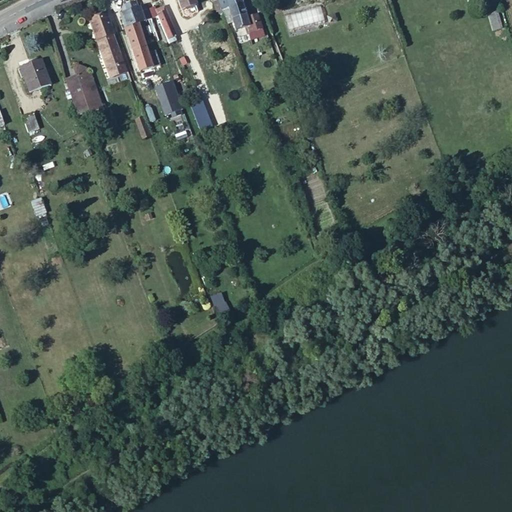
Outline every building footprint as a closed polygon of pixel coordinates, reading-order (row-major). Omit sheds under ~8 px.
[(177,0),(181,9),(195,4),(193,0),(177,0)] [(215,11),(217,10),(220,9),(217,0),(213,0),(212,1),(215,11)] [(484,0),(487,8),(495,5),(493,0),(484,0)] [(144,19),(140,11),(139,7),(137,1),(124,6),(123,9),(124,13),(120,14),(124,24),(124,26),(144,19)] [(222,11),(226,20),(231,18),(235,30),(245,26),(248,33),(250,32),(245,16),(241,2),(233,5),(228,7),(225,8),(221,9),(222,11)] [(176,35),(164,6),(155,9),(154,6),(140,11),(144,19),(151,16),(157,14),(167,38),(176,35)] [(264,34),(256,13),(245,16),(250,32),(248,33),(250,39),(264,34)] [(326,16),(329,23),(336,20),(333,13),(326,16)] [(126,71),(107,14),(94,19),(113,76),(126,71)] [(153,23),(151,16),(144,19),(124,26),(131,46),(132,49),(147,44),(145,41),(150,39),(147,30),(142,31),(140,25),(150,21),(151,24),(153,23)] [(154,66),(159,64),(154,50),(149,51),(147,44),(132,49),(139,71),(154,66)] [(77,70),(65,74),(76,105),(104,95),(91,59),(87,61),(82,58),(74,61),(77,70)] [(19,66),(28,91),(48,84),(39,59),(19,66)] [(169,104),(175,102),(176,102),(168,78),(166,78),(156,82),(159,93),(162,102),(168,100),(169,104)] [(151,84),(155,95),(159,93),(156,82),(151,84)] [(145,99),(155,95),(151,84),(141,87),(145,99)] [(191,102),(198,122),(204,120),(197,100),(191,102)] [(33,113),(22,117),(27,131),(38,127),(33,113)] [(141,116),(134,119),(139,135),(147,133),(141,116)] [(280,134),(283,142),(291,139),(288,130),(280,134)] [(31,202),(37,218),(47,214),(41,198),(31,202)] [(176,207),(180,219),(187,216),(183,205),(176,207)] [(211,296),(217,317),(229,313),(222,293),(211,296)]
